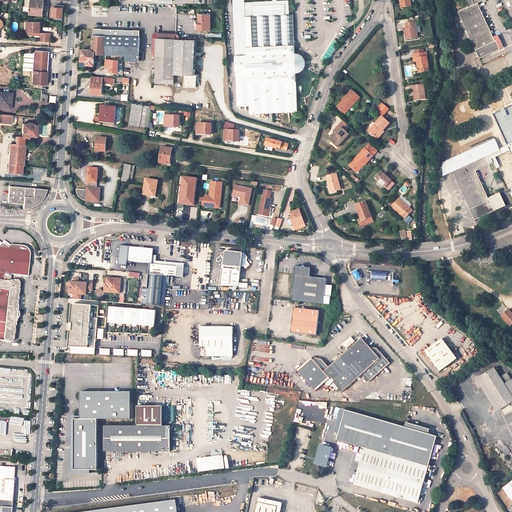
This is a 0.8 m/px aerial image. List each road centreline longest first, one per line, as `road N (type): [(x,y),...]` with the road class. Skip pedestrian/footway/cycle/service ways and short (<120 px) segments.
road 1 (unclassified): [(34,497),(252,472),(314,480),(334,494)]
road 2 (unclassified): [(330,245),(299,179),(301,162),(328,79),(380,8)]
road 3 (unclassified): [(466,459),(453,421),(356,299),(330,245)]
road 4 (secondary): [(34,497),(52,275)]
road 5 (secondary): [(114,222),(330,245)]
road 6 (secondary): [(330,245),(438,249),(511,225)]
road 7 (tertiary): [(61,163),(73,0)]
road 8 (residential): [(406,169),(380,8)]
